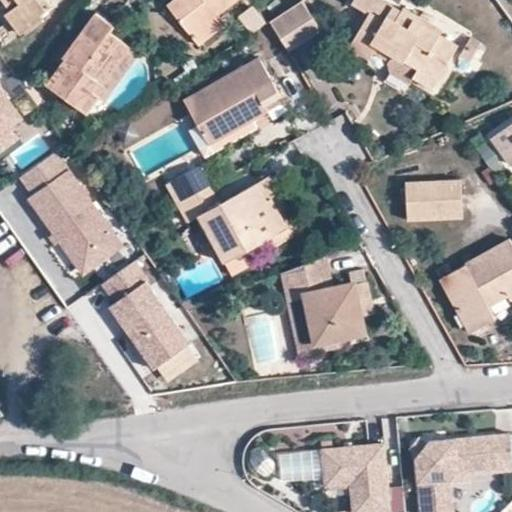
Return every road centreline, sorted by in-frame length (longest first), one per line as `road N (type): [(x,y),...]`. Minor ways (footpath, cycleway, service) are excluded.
road 1 (residential): [(161,431),(252,409),(458,388)]
road 2 (residential): [(323,139),(458,388)]
road 3 (residential): [(0,441),(161,431)]
road 4 (residential): [(161,431),(269,511)]
